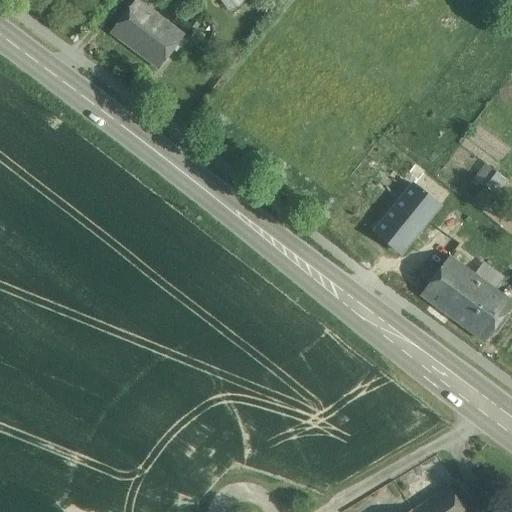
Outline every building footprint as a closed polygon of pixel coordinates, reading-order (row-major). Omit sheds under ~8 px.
[(221,0),(230,12),(245,1),(243,0),(221,0)] [(183,35),(138,1),(113,33),(158,67),(183,35)] [(510,183),(486,164),(475,178),(499,197),(510,183)] [(439,205),(392,167),(354,214),(401,252),(439,205)] [(475,275),(450,256),(421,295),(454,319),(482,280),(475,275)] [(483,263),(475,275),(482,280),(494,289),(503,276),(483,263)] [(511,302),(494,289),(482,280),(454,319),(485,342),(511,305),(511,302)] [(414,509),(409,511),(465,511),(448,487),(414,510),(414,509)]
